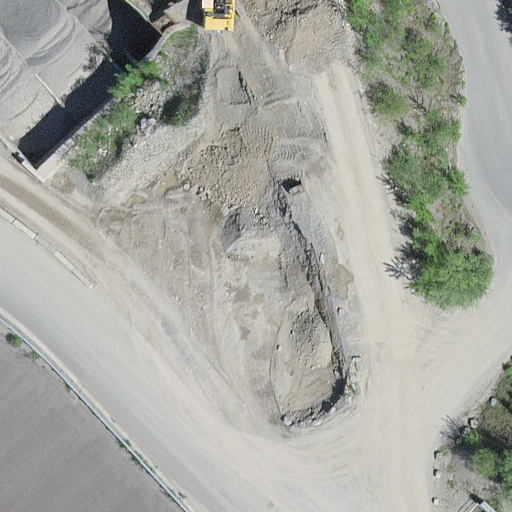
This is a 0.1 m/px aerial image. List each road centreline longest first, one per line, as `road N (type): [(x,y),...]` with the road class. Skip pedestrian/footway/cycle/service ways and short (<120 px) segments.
road 1 (track): [(0,252),(282,511)]
road 2 (track): [(367,511),(415,397),(465,340),(511,313)]
